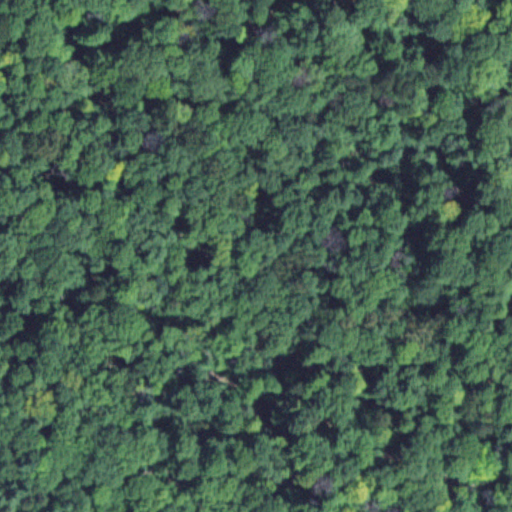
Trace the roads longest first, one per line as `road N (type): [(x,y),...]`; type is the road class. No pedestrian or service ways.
road 1 (residential): [(511,479),(101,469),(0,476)]
road 2 (residential): [(101,469),(107,350),(68,277),(0,221)]
